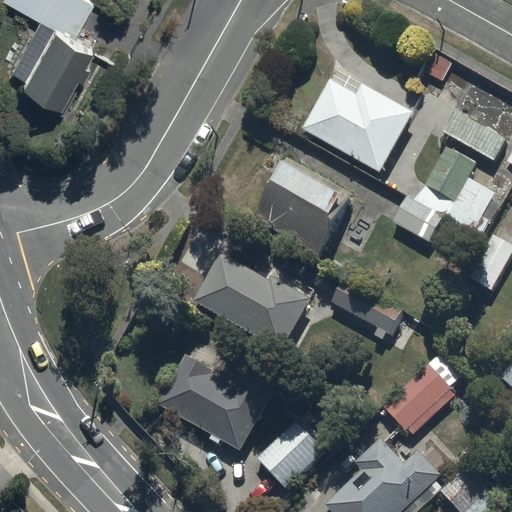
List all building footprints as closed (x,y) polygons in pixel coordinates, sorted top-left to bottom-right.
[(53,33),(75,43),(95,8),(80,0),(4,0),(3,2),(54,31),(53,33)] [(54,35),(52,34),(40,27),(12,74),(25,83),(21,91),(60,112),(66,102),(76,83),(82,86),(88,73),(83,70),(91,56),(54,35)] [(436,48),(423,69),(443,81),(455,60),(436,48)] [(332,77),(303,127),(382,172),(417,110),(367,82),(361,93),(332,77)] [(456,109),(444,130),(497,160),(509,139),(456,109)] [(480,161),(446,144),(419,199),(477,229),(497,190),(472,177),(480,161)] [(346,191),(288,157),(253,216),(318,254),(341,216),(334,212),(346,191)] [(463,225),(410,195),(395,222),(431,242),(434,238),(451,247),(463,225)] [(511,242),(494,232),(469,276),(476,281),(469,292),(478,297),(484,287),(493,292),(511,259),(511,242)] [(268,278),(222,253),(196,298),(284,348),(313,296),(271,273),(268,278)] [(347,279),(332,304),(378,329),(376,334),(385,339),(389,332),(393,334),(405,311),(347,279)] [(186,354),(159,401),(242,448),(275,391),(244,374),(237,386),(213,372),(214,370),(186,354)] [(440,354),(385,406),(415,435),(458,394),(451,387),(462,377),(440,354)] [(511,363),(502,375),(511,383),(511,363)] [(298,418),(258,458),(288,488),(328,448),(298,418)] [(364,466),(327,502),(336,511),(401,511),(429,486),(437,494),(444,487),(438,481),(444,474),(419,448),(406,461),(384,438),(359,461),(364,466)] [(478,458),(442,490),(462,511),(493,511),(511,495),(478,458)]
